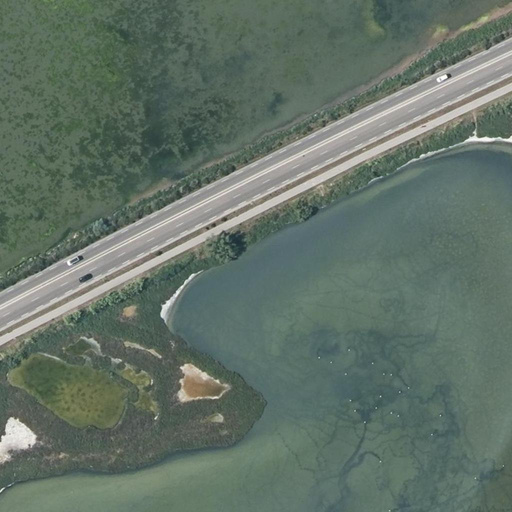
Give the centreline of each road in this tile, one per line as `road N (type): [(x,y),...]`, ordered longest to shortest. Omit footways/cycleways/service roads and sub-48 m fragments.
road 1 (primary): [(0,318),(511,62)]
road 2 (primary): [(511,48),(0,303)]
